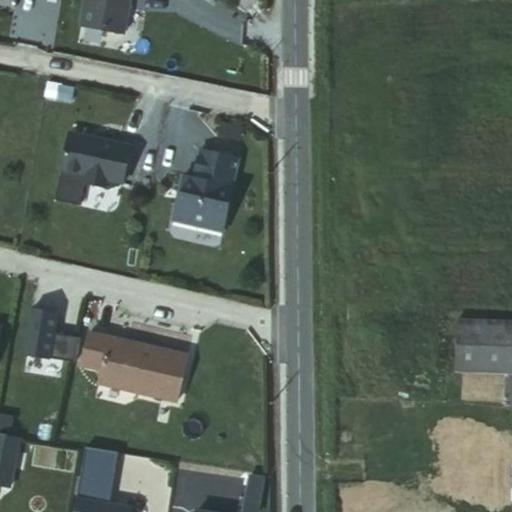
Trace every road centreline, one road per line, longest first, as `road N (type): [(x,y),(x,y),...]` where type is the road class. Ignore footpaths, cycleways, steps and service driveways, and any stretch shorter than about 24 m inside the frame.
road 1 (residential): [(296,330),(0,261)]
road 2 (residential): [(295,117),(0,55)]
road 3 (secondary): [(295,117),(296,330)]
road 4 (secondary): [(296,330),(297,511)]
